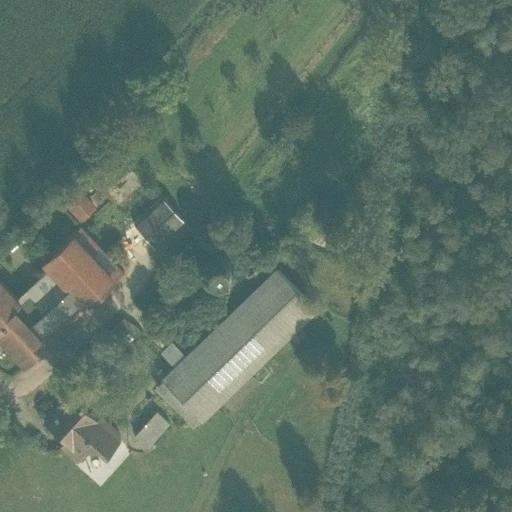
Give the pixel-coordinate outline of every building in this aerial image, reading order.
[(80,222),(97,206),(74,183),(58,198),(80,222)] [(162,198),(133,226),(153,246),(181,219),(162,198)] [(304,238),(340,254),(352,229),(316,212),(304,238)] [(0,341),(23,366),(123,272),(79,226),(43,259),(60,277),(36,299),(27,294),(20,300),(0,278),(0,341)] [(184,261),(181,259),(181,260),(203,271),(205,277),(207,280),(211,282),(216,283),(220,283),(223,280),(227,275),(228,271),(229,267),(226,262),(223,259),(217,258),(213,258),(209,260),(190,244),(189,246),(192,248),(184,261)] [(191,426),(199,419),(200,420),(221,400),(228,408),(257,380),(250,372),(318,307),(277,264),(158,377),(161,380),(153,387),(191,426)] [(148,308),(166,327),(169,324),(181,337),(190,329),(176,315),(175,316),(159,299),(148,308)] [(95,418),(69,395),(44,422),(64,441),(59,446),(76,462),(87,450),(96,450),(104,456),(119,439),(119,431),(99,413),(95,418)] [(168,422),(155,410),(134,435),(147,447),(168,422)]
